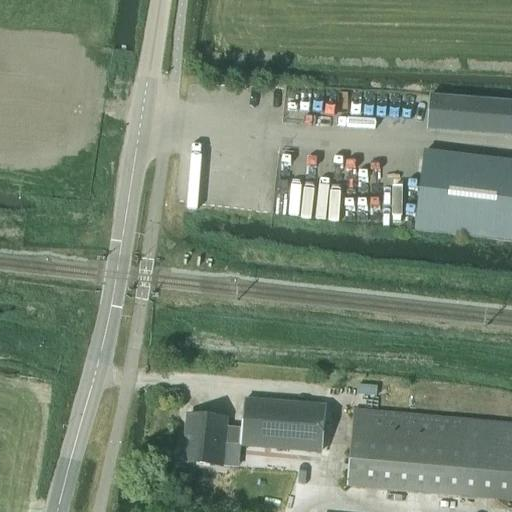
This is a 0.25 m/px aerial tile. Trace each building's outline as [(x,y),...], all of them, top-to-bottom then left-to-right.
[(511,103),(428,100),(427,134),(511,136),(511,103)] [(511,243),(511,163),(424,153),(415,232),(511,243)] [(321,457),(326,413),(245,404),(240,448),(321,457)] [(511,505),(511,428),(354,414),(347,491),(511,505)] [(240,448),(241,432),(225,431),(226,422),(189,418),(186,447),(182,446),(180,466),(221,470),(224,447),(240,448)]
